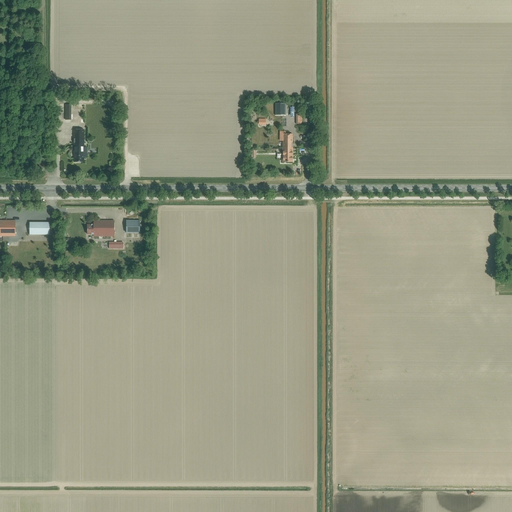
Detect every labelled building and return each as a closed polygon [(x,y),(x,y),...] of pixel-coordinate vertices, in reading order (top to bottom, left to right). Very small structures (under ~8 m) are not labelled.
[(286,104),(275,103),(275,116),(285,116),(286,104)] [(84,162),(84,130),(74,130),(74,162),(84,162)] [(292,134),(282,134),(282,162),(292,162),(292,134)] [(0,236),(15,236),(15,221),(0,220),(0,236)] [(93,225),(87,225),(87,235),(93,235),(93,236),(114,237),(114,221),(93,221),(93,225)] [(140,221),(126,221),(126,233),(140,233),(140,221)] [(50,235),(50,223),(29,223),(29,235),(50,235)]
